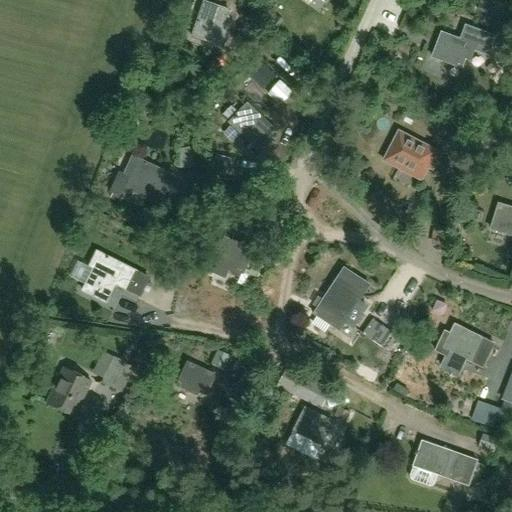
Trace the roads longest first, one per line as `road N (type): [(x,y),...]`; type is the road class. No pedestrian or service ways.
road 1 (track): [(511,298),(384,242),(316,168),(312,141),(376,0)]
road 2 (track): [(310,152),(294,203),(275,340),(161,324)]
road 3 (track): [(275,340),(438,432)]
road 4 (unclassified): [(142,511),(0,487)]
